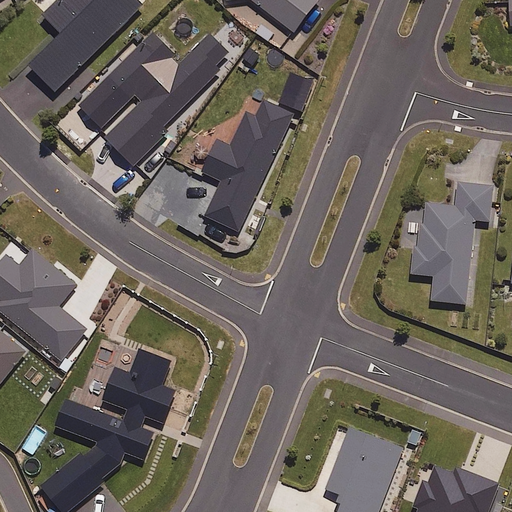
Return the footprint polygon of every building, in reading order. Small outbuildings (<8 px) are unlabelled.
[(145,7),(137,0),(62,0),(45,18),(64,37),(32,69),(57,95),(145,7)] [(227,0),(228,2),(252,1),(296,35),(322,2),(319,0),(227,0)] [(183,64),(154,36),(111,80),(140,108),(107,141),(135,168),(169,133),(165,130),(220,74),(216,70),(231,55),(212,35),(183,64)] [(296,116),(250,94),(241,112),(248,115),(232,149),(219,142),(204,175),(223,184),(207,219),(224,227),(218,241),(249,256),(268,214),(253,207),(296,116)] [(495,187),(460,185),(458,209),(428,206),(427,225),(423,225),(421,249),(416,249),(413,276),(435,278),(433,303),(469,306),(476,224),(492,226),(495,187)] [(79,287),(35,252),(22,269),(8,258),(0,267),(0,302),(4,305),(0,309),(0,312),(64,363),(88,332),(61,310),(79,287)] [(0,388),(27,354),(0,332),(0,388)] [(132,411),(127,425),(69,404),(60,428),(100,442),(42,491),(59,511),(72,511),(104,486),(102,483),(121,467),(125,456),(144,462),(155,433),(142,428),(146,418),(166,425),(177,396),(162,390),(171,365),(142,354),(133,378),(118,372),(107,402),(132,411)] [(381,511),(405,452),(351,431),(328,492),(348,500),(343,511),(381,511)]
